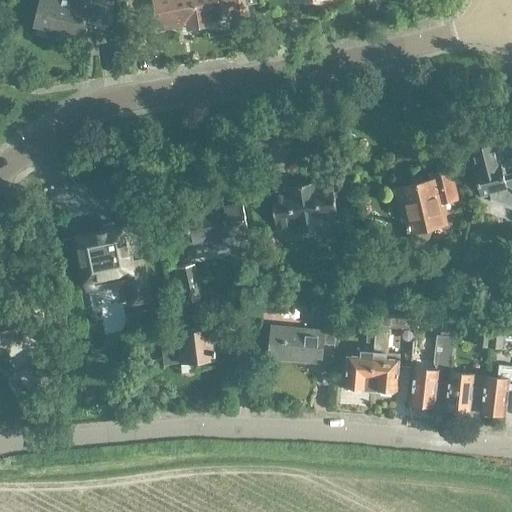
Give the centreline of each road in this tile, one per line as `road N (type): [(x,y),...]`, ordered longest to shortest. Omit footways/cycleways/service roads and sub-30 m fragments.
road 1 (residential): [(0,171),(102,100),(397,52),(501,20)]
road 2 (unclassified): [(511,449),(189,424),(0,443)]
road 3 (track): [(511,495),(227,468),(0,484)]
